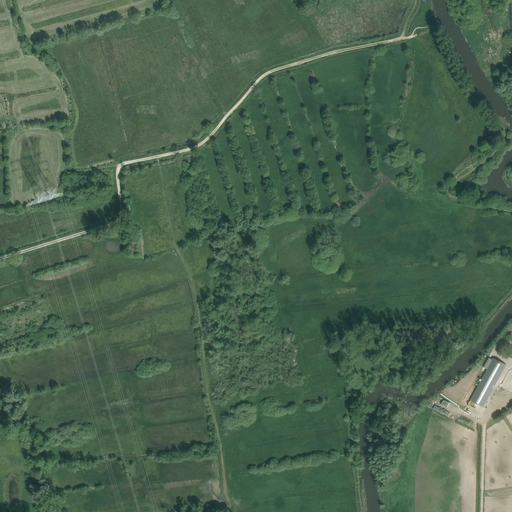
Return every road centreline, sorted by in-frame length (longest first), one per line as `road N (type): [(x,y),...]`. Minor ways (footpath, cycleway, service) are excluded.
road 1 (track): [(157,156),(198,304),(226,500),(184,511)]
road 2 (track): [(362,511),(350,448),(356,390),(382,373),(421,370),(447,357),(511,292)]
road 3 (track): [(157,156),(200,144),(279,67),(402,38)]
road 4 (track): [(0,257),(116,219),(116,165)]
road 5 (track): [(511,399),(481,425),(481,511)]
